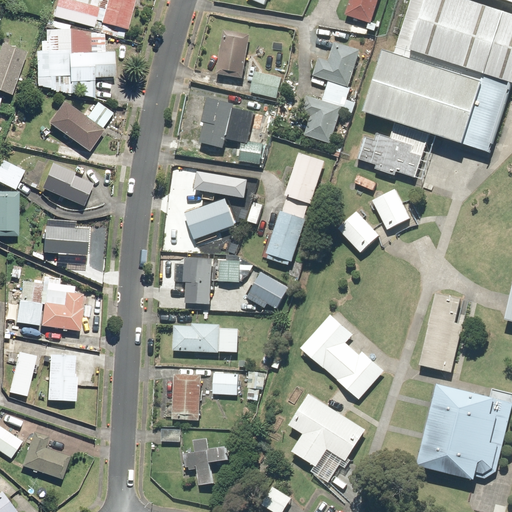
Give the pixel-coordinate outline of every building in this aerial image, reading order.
[(136,0),(58,0),(54,18),(95,28),(97,21),(104,23),(129,30),(136,0)] [(380,0),(354,0),(349,16),(373,23),(380,0)] [(511,14),(467,0),(416,0),(401,47),(511,81),(511,14)] [(106,53),(106,33),(91,33),(91,30),(47,31),(47,42),(41,42),(41,53),(38,53),(39,89),(96,88),(96,78),(116,78),(116,53),(106,53)] [(252,36),(226,31),(218,74),(244,79),(252,36)] [(28,51),(3,42),(0,51),(0,91),(13,96),(28,51)] [(348,98),(363,52),(337,43),(331,61),(321,57),(315,76),(332,82),(326,101),(308,95),(302,113),(312,116),(306,135),(333,144),(344,109),(355,113),(359,101),(348,98)] [(462,146),(482,84),(385,53),(365,115),(462,146)] [(257,72),(252,93),(277,99),(282,78),(257,72)] [(243,142),(240,161),(260,165),(264,143),(250,141),(256,111),(236,107),(236,104),(209,98),(204,124),(206,125),(202,143),(225,148),(227,139),(243,142)] [(106,130),(103,128),(114,113),(98,101),(87,116),(67,101),(51,123),(90,152),(106,130)] [(416,145),(378,133),(376,140),(366,137),(358,160),(376,165),(375,170),(396,176),(397,172),(416,178),(424,155),(414,152),(416,145)] [(288,197),(311,204),(313,205),(328,160),(302,152),(288,197)] [(25,171),(7,160),(0,171),(0,180),(15,189),(25,171)] [(84,207),(94,185),(75,176),(76,173),(53,163),(42,187),(84,207)] [(252,182),(232,180),(230,202),(250,203),(252,182)] [(396,190),(372,202),(387,231),(411,219),(396,190)] [(20,191),(0,191),(0,236),(20,237),(20,191)] [(226,199),(187,214),(196,240),(236,226),(226,199)] [(265,206),(255,202),(249,221),(259,224),(265,206)] [(292,266),(308,219),(283,211),(268,258),(292,266)] [(380,236),(358,212),(339,228),(361,253),(380,236)] [(89,229),(46,227),(45,253),(87,256),(89,229)] [(90,269),(67,256),(63,264),(86,276),(90,269)] [(215,258),(187,257),(185,282),(189,282),(188,303),(212,304),(215,258)] [(242,262),(221,261),(220,281),(241,282),(242,262)] [(270,304),(281,309),(292,288),(264,273),(250,299),(268,309),(270,304)] [(84,294),(74,293),(75,286),(60,285),(61,279),(44,277),(44,283),(25,281),(22,301),(44,304),(41,327),(82,331),(85,308),(82,308),(84,294)] [(445,372),(461,300),(436,295),(419,367),(445,372)] [(333,314),(302,349),(361,399),(386,371),(348,338),(354,331),(333,314)] [(222,328),(222,325),(193,324),(193,327),(177,326),(176,350),(239,353),(241,329),(222,328)] [(37,357),(20,352),(10,392),(28,397),(37,357)] [(75,377),(76,356),(51,355),(49,400),(77,402),(78,377),(75,377)] [(261,379),(261,372),(250,372),(249,399),(261,399),(261,390),(268,390),(268,379),(261,379)] [(240,374),(215,374),(214,395),(239,395),(240,374)] [(201,421),(204,376),(177,375),(175,419),(201,421)] [(511,404),(497,400),(437,385),(416,465),(476,480),(477,474),(488,476),(497,471),(511,410),(511,404)] [(367,431),(309,394),(290,424),(305,434),(293,452),(318,468),(330,449),(347,461),(367,431)] [(0,425),(0,450),(11,459),(23,442),(0,425)] [(49,437),(33,432),(22,467),(62,480),(70,457),(45,449),(49,437)] [(196,440),(197,453),(186,454),(188,472),(199,470),(201,485),(215,484),(213,462),(230,460),(229,445),(211,447),(210,438),(196,440)] [(295,499),(278,489),(272,499),(289,509),(295,499)] [(17,511),(2,492),(0,493),(0,511),(17,511)]
